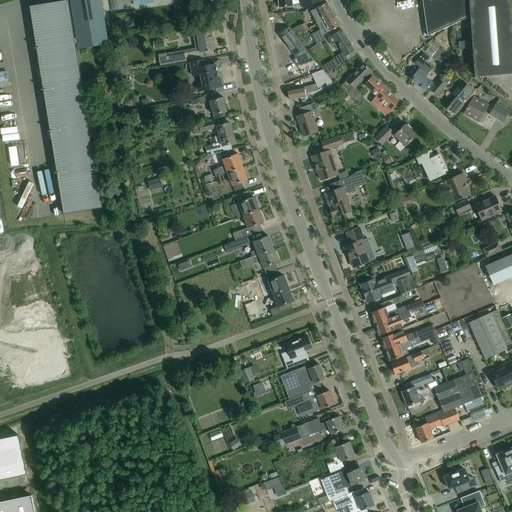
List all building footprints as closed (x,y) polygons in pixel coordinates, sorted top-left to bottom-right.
[(41,90),(80,83),(67,0),(29,7),(36,48),(34,48),(34,49),(36,49),(43,89),(41,90)] [(108,44),(100,0),(69,0),(70,3),(78,49),(108,44)] [(113,0),(106,0),(109,12),(115,11),(113,0)] [(278,0),(279,7),(292,6),(291,0),(299,0),(303,8),(322,1),(321,0),(278,0)] [(422,0),(427,36),(471,16),(469,0),(422,0)] [(511,0),(469,0),(471,16),(475,77),(511,74),(511,0)] [(327,3),(311,11),(315,19),(324,14),(323,13),(330,10),(327,3)] [(324,14),(315,19),(321,29),(311,34),(317,45),(325,40),(323,35),(339,26),(330,10),(323,13),(324,14)] [(303,30),(308,27),(305,22),(300,24),(303,30)] [(211,26),(201,28),(191,29),(192,35),(196,35),(199,52),(207,51),(207,52),(209,51),(215,50),(211,26)] [(289,27),(287,29),(279,35),(295,56),(305,49),(289,27)] [(355,51),(341,30),(327,38),(331,45),(336,42),(343,53),(333,59),(337,66),(339,65),(347,59),(346,57),(355,51)] [(164,46),(163,40),(153,42),(154,48),(164,46)] [(465,46),(456,47),(457,55),(466,54),(465,46)] [(306,50),(301,54),(294,60),(298,67),(311,57),(306,50)] [(424,52),(420,56),(414,64),(420,68),(411,80),(425,91),(433,82),(426,76),(435,66),(428,60),(430,57),(424,52)] [(165,53),(158,55),(160,66),(186,61),(184,53),(166,57),(165,53)] [(203,61),(193,62),(190,63),(192,76),(200,74),(203,88),(197,88),(198,91),(221,87),(220,78),(218,79),(215,65),(204,67),(203,61)] [(326,64),(322,66),(326,73),(331,70),(326,64)] [(371,71),(364,64),(339,87),(347,95),(371,71)] [(330,79),(324,72),(323,70),(311,74),(316,84),(304,88),(297,89),(288,91),(289,100),(305,97),(305,95),(312,92),(319,89),(318,88),(330,79)] [(372,76),(365,84),(378,97),(373,102),(386,114),(398,100),(372,76)] [(446,85),(439,79),(430,91),(437,96),(446,85)] [(48,131),(87,125),(80,83),(41,90),(43,90),(50,131),(48,131)] [(458,99),(456,97),(446,109),(454,116),(470,98),(475,92),(466,84),(461,91),(463,93),(458,99)] [(218,93),(208,95),(198,98),(199,103),(205,101),(206,103),(209,102),(213,115),(227,111),(223,98),(220,99),(218,93)] [(474,96),(468,105),(463,113),(478,122),(488,104),(474,96)] [(111,113),(122,110),(120,103),(110,105),(111,113)] [(315,103),(308,105),(299,108),(301,115),(296,116),(303,137),(318,132),(311,112),(317,110),(315,103)] [(496,103),(494,106),(489,115),(502,123),(510,111),(496,103)] [(205,123),(199,125),(200,132),(201,133),(215,129),(213,121),(205,123)] [(230,123),(220,126),(217,126),(219,136),(214,137),(216,144),(205,146),(207,156),(232,150),(230,144),(235,143),(230,123)] [(54,173),(94,166),(87,125),(48,131),(48,132),(50,131),(56,172),(54,173)] [(383,143),(394,132),(386,125),(375,136),(383,143)] [(405,125),(398,132),(396,135),(401,140),(396,145),(401,150),(416,135),(405,125)] [(351,132),(340,136),(321,143),(324,150),(354,140),(351,132)] [(378,147),(371,151),(375,159),(382,155),(378,147)] [(330,150),(320,154),(311,157),(315,168),(316,167),(321,181),(338,175),(330,150)] [(228,173),(243,167),(238,154),(234,156),(232,151),(221,154),(223,160),(225,165),(228,173)] [(416,157),(414,158),(417,165),(420,164),(422,170),(424,170),(429,181),(435,179),(438,177),(447,173),(444,168),(445,167),(442,160),(441,161),(438,155),(434,157),(430,151),(421,155),(416,157)] [(389,155),(383,159),(386,165),(392,162),(389,155)] [(222,175),(228,173),(225,165),(218,168),(218,169),(213,171),(216,177),(222,175)] [(94,166),(54,173),(55,173),(57,173),(63,214),(101,208),(94,166)] [(243,167),(228,173),(235,191),(244,188),(242,182),(247,180),(243,167)] [(463,173),(454,177),(444,181),(454,202),(461,199),(470,195),(464,183),(467,181),(463,173)] [(334,217),(344,214),(352,211),(345,194),(355,190),(350,176),(329,185),(331,192),(326,194),(331,207),(329,207),(333,218),(334,217)] [(150,189),(161,186),(159,178),(148,181),(150,189)] [(243,215),(258,209),(254,197),(250,199),(247,191),(238,195),(243,209),(235,212),(237,217),(243,215)] [(495,196),(486,200),(475,205),(481,220),(501,211),(495,196)] [(467,200),(454,206),(458,215),(471,209),(467,200)] [(260,224),(263,223),(258,209),(243,215),(248,228),(233,234),(236,241),(247,236),(262,231),(260,224)] [(395,212),(389,214),(392,222),(398,219),(395,212)] [(457,220),(470,216),(468,212),(456,216),(457,220)] [(364,241),(359,228),(346,233),(351,245),(347,247),(350,255),(348,256),(353,268),(369,262),(369,261),(376,259),(371,248),(370,247),(369,246),(368,245),(367,245),(365,245),(363,246),(361,242),(364,241)] [(236,241),(224,245),(227,252),(250,243),(247,236),(236,241)] [(250,252),(251,256),(273,248),(268,236),(259,240),(253,242),(256,249),(250,252)] [(498,242),(483,249),(486,257),(502,250),(498,242)] [(251,256),(239,261),(241,268),(260,261),(265,274),(277,269),(275,263),(278,262),(273,248),(251,256)] [(423,259),(435,254),(433,248),(420,253),(423,259)] [(511,276),(511,254),(485,267),(493,285),(511,276)] [(485,265),(483,259),(475,262),(478,268),(485,265)] [(187,261),(178,265),(180,270),(190,266),(187,261)] [(273,294),(288,288),(283,276),(280,277),(278,270),(277,269),(265,274),(273,294)] [(363,294),(410,275),(407,269),(376,281),(375,278),(360,284),(363,294)] [(410,275),(363,294),(367,304),(383,297),(382,294),(395,289),(394,288),(398,286),(402,294),(416,288),(411,275),(410,276),(410,275)] [(288,288),(273,294),(278,306),(269,309),(272,317),(293,309),(290,302),(293,301),(288,288)] [(256,300),(262,298),(259,292),(254,295),(256,300)] [(262,298),(256,300),(258,307),(264,304),(262,298)] [(375,324),(408,311),(423,305),(421,300),(387,313),(385,307),(371,313),(375,324)] [(511,347),(511,344),(497,310),(468,323),(485,359),(511,347)] [(408,311),(375,324),(380,336),(394,330),(391,323),(410,316),(408,311)] [(432,325),(416,331),(418,337),(425,335),(434,331),(432,325)] [(390,335),(381,339),(385,350),(413,339),(418,337),(416,331),(402,337),(400,332),(395,334),(395,333),(390,335)] [(312,348),(307,335),(285,344),(288,352),(281,354),(287,369),(309,360),(308,360),(306,353),(306,352),(304,353),(304,351),(312,348)] [(418,337),(413,339),(385,350),(390,361),(404,356),(402,350),(420,342),(418,337)] [(400,360),(390,363),(395,375),(404,371),(420,365),(418,360),(424,358),(421,351),(400,360)] [(443,413),(454,408),(483,397),(468,360),(460,363),(466,376),(434,389),(443,413)] [(510,362),(511,364),(498,370),(497,368),(490,371),(497,388),(510,383),(511,384),(511,383),(511,364),(510,361),(510,362)] [(307,365),(280,376),(287,393),(307,385),(313,383),(314,383),(315,383),(324,379),(325,377),(324,373),(322,372),(319,364),(309,368),(307,365)] [(252,373),(239,377),(244,391),(256,387),(252,373)] [(408,407),(407,406),(409,406),(410,408),(412,409),(418,407),(419,405),(418,402),(420,401),(417,393),(418,393),(416,387),(433,381),(430,375),(410,382),(413,388),(402,392),(402,391),(401,392),(407,407),(408,407)] [(284,403),(310,392),(307,386),(292,391),(295,398),(284,402),(284,403)] [(310,392),(284,403),(286,408),(304,401),(309,414),(334,405),(329,391),(312,397),(310,392)] [(454,408),(443,413),(425,420),(427,424),(415,428),(421,443),(433,439),(430,430),(436,427),(442,424),(443,427),(459,420),(454,408)] [(285,445),(298,440),(328,428),(331,434),(344,429),(339,416),(320,424),(318,419),(281,433),(285,445)] [(462,427),(471,423),(469,418),(460,422),(462,427)] [(0,479),(26,474),(18,435),(0,439),(0,479)] [(349,442),(340,445),(335,447),(339,456),(326,461),(330,473),(344,468),(341,462),(355,456),(349,442)] [(232,456),(240,450),(236,444),(228,450),(232,456)] [(501,464),(494,467),(501,483),(505,481),(507,485),(511,482),(511,460),(508,450),(503,452),(503,450),(497,453),(498,454),(496,455),(501,464)] [(222,468),(213,472),(219,487),(225,485),(222,476),(225,475),(222,468)] [(329,477),(320,480),(328,501),(332,499),(332,500),(348,494),(347,493),(345,488),(351,486),(355,485),(364,481),(359,468),(346,473),(344,470),(335,473),(328,476),(329,477)] [(475,479),(467,475),(464,469),(460,471),(459,469),(454,471),(455,473),(444,477),(446,481),(444,482),(446,488),(448,487),(449,488),(458,485),(461,492),(477,485),(475,479)] [(279,478),(264,483),(266,490),(281,485),(279,478)] [(348,494),(332,500),(336,509),(347,505),(350,511),(367,511),(368,511),(366,508),(374,505),(368,492),(365,493),(363,488),(354,492),(348,494)] [(484,505),(479,492),(461,499),(464,508),(458,511),(481,511),(479,507),(484,505)] [(0,511),(34,511),(31,496),(0,502),(0,511)]
